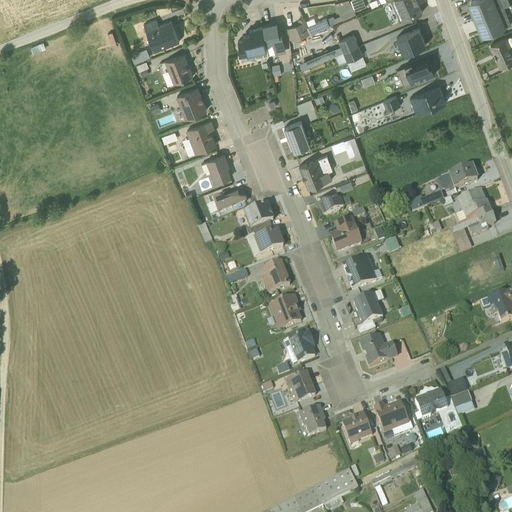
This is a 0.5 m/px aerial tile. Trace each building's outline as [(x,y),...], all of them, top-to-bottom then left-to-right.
[(299,19),(287,24),(292,37),(342,16),(355,11),(350,0),(341,0),(336,2),(340,12),(330,16),(329,14),(327,15),(326,14),(316,19),(314,14),(307,17),(305,12),(297,15),(299,19)] [(418,0),(392,0),(400,18),(403,16),(404,17),(423,9),(418,0)] [(505,2),(504,0),(471,0),(472,1),(470,3),(475,15),(505,2)] [(485,31),(511,20),(504,3),(475,15),(480,28),(483,27),(485,31)] [(154,46),(179,37),(171,17),(159,21),(156,15),(144,20),(154,46)] [(277,18),(262,21),(266,40),(273,39),(275,51),(286,48),(281,25),(279,26),(277,18)] [(238,45),(239,52),(241,51),(242,57),(268,51),(262,22),(249,25),(250,29),(243,31),(244,36),(238,37),(240,44),(238,45)] [(397,33),(403,49),(426,40),(419,24),(397,33)] [(363,51),(354,31),(339,37),(347,57),(363,51)] [(490,41),(501,63),(511,57),(511,32),(510,32),(507,33),(490,41)] [(44,39),(31,43),(33,50),(46,45),(44,39)] [(140,49),(129,53),(132,60),(143,56),(140,49)] [(168,81),(193,71),(184,49),(165,56),(169,66),(163,68),(168,81)] [(417,58),(398,66),(404,81),(434,69),(431,62),(428,52),(417,56),(417,58)] [(147,56),(136,60),(139,67),(141,66),(143,73),(149,70),(147,64),(149,63),(147,56)] [(271,62),(273,72),(281,71),(279,60),(271,62)] [(439,82),(409,93),(416,109),(446,98),(439,82)] [(198,83),(176,91),(186,114),(207,106),(198,83)] [(383,97),(387,106),(400,101),(397,91),(383,97)] [(324,98),(322,92),(315,94),(317,100),(324,98)] [(296,100),(300,109),(315,104),(311,95),(296,100)] [(349,98),(352,107),(358,105),(354,96),(349,98)] [(158,99),(150,102),(153,110),(161,107),(158,99)] [(215,124),(211,116),(186,126),(189,133),(183,136),(189,151),(195,149),(217,141),(211,126),(215,124)] [(284,123),(294,148),(310,142),(301,117),(284,123)] [(360,131),(357,123),(352,125),(355,133),(360,131)] [(175,128),(162,133),(164,140),(177,134),(175,128)] [(343,136),(332,140),(335,148),(346,144),(349,153),(355,151),(357,156),(362,154),(355,133),(344,136),(343,136)] [(225,150),(224,150),(206,157),(201,160),(204,167),(210,165),(215,180),(231,173),(228,164),(230,163),(225,150)] [(323,152),(299,161),(308,183),(332,174),(329,165),(323,152)] [(472,172),(439,184),(444,196),(453,193),(454,195),(477,185),(472,172)] [(353,183),(351,177),(340,181),(342,187),(353,183)] [(180,182),(183,189),(190,186),(188,180),(180,182)] [(218,218),(247,207),(238,184),(209,196),(206,198),(210,209),(207,211),(210,220),(217,217),(218,218)] [(337,188),(313,197),(317,207),(319,206),(321,211),(320,212),(324,221),(351,211),(346,196),(342,197),(337,188)] [(184,192),(189,203),(196,200),(191,189),(184,192)] [(455,221),(459,228),(489,216),(487,207),(486,208),(481,195),(457,206),(462,218),(455,221)] [(409,208),(413,217),(443,205),(441,197),(422,205),(421,203),(409,208)] [(450,203),(442,206),(444,213),(453,210),(450,203)] [(247,236),(249,241),(271,233),(270,228),(274,226),(267,210),(244,219),(250,235),(247,236)] [(352,218),(355,224),(365,219),(363,214),(352,218)] [(467,233),(471,242),(488,234),(487,232),(495,229),(489,216),(475,222),(478,229),(467,233)] [(362,249),(353,224),(334,230),(337,238),(329,241),(337,259),(362,249)] [(429,231),(430,237),(433,235),(435,238),(441,236),(438,227),(429,231)] [(206,229),(200,231),(206,247),(212,245),(206,229)] [(260,262),(284,252),(278,236),(273,237),(271,233),(254,240),(246,243),(254,263),(260,261),(260,262)] [(463,235),(452,240),(460,258),(471,253),(463,235)] [(397,243),(387,246),(389,256),(399,254),(397,243)] [(219,260),(221,267),(229,264),(227,257),(219,260)] [(367,262),(342,271),(352,296),(377,286),(382,284),(379,277),(374,279),(367,262)] [(261,283),(268,299),(290,290),(281,267),(263,274),(266,281),(261,283)] [(245,275),(225,283),(228,290),(248,282),(246,275),(245,275)] [(511,309),(511,295),(487,305),(493,322),(498,320),(501,329),(511,325),(511,310),(511,309)] [(380,324),(383,323),(377,309),(384,306),(380,298),(373,301),(353,308),(357,319),(356,320),(357,324),(351,327),(354,334),(357,333),(360,341),(376,335),(374,330),(382,327),(380,324)] [(242,315),(236,301),(231,303),(233,310),(230,312),(233,318),(233,319),(242,315)] [(301,317),(295,301),(268,311),(278,336),(302,327),(299,318),(301,317)] [(480,308),(483,315),(490,313),(487,305),(480,308)] [(315,353),(309,337),(283,348),(292,372),(315,362),(312,354),(315,353)] [(365,364),(369,373),(387,365),(388,366),(398,362),(392,348),(384,351),(380,341),(359,349),(363,359),(364,359),(366,363),(365,364)] [(511,347),(504,350),(507,358),(501,360),(507,375),(511,373),(511,347)] [(251,356),(248,358),(251,365),(259,362),(257,355),(252,357),(251,356)] [(286,369),(276,373),(279,380),(289,376),(286,369)] [(316,401),(307,377),(285,386),(294,410),(316,401)] [(445,390),(450,404),(467,397),(463,384),(445,390)] [(270,387),(262,390),(264,397),(273,394),(270,387)] [(415,407),(422,425),(448,415),(440,397),(437,396),(434,396),(431,395),(428,396),(425,394),(423,398),(420,399),(419,402),(416,404),(415,407)] [(474,416),(467,397),(450,404),(454,414),(455,414),(457,421),(474,416)] [(385,445),(412,434),(409,426),(408,426),(400,407),(385,413),(383,410),(373,413),(385,445)] [(320,412),(299,420),(304,433),(306,433),(310,442),(326,435),(323,426),(325,425),(320,412)] [(372,441),(363,418),(349,423),(350,425),(341,429),(350,451),(359,448),(358,447),(359,446),(372,441)] [(445,426),(447,431),(444,433),(447,440),(461,433),(457,422),(445,426)] [(387,460),(390,465),(400,461),(396,452),(388,456),(389,459),(387,460)] [(412,452),(402,457),(403,460),(413,455),(412,452)] [(373,463),(376,470),(384,467),(381,460),(373,463)] [(416,465),(414,462),(400,468),(402,472),(416,465)] [(419,471),(420,471),(417,465),(371,487),(378,502),(382,511),(387,510),(385,502),(380,492),(392,487),(392,486),(391,485),(419,471)] [(355,471),(351,473),(355,483),(359,481),(355,471)] [(324,510),(340,502),(358,494),(353,484),(349,476),(275,511),(320,511),(323,511),(324,510)] [(430,511),(422,495),(413,499),(416,506),(415,510),(410,511),(430,511)] [(340,502),(324,510),(325,511),(334,511),(343,508),(340,502)]
